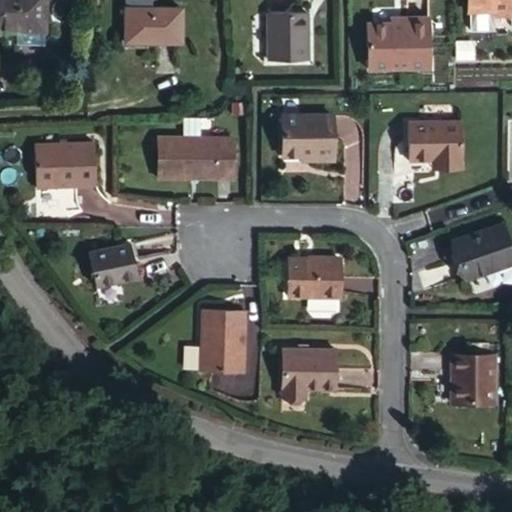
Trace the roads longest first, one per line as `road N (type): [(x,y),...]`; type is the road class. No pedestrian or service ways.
road 1 (residential): [(385,474),(272,454),(188,428),(131,388),(0,236)]
road 2 (residential): [(385,474),(384,257),(367,228),(333,216),(251,217),(211,248)]
road 3 (residential): [(511,491),(385,474)]
